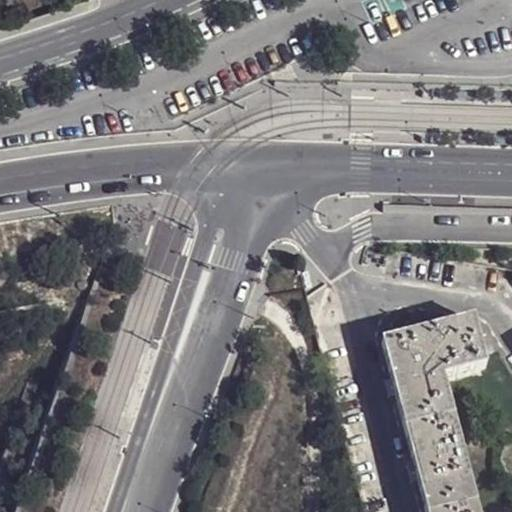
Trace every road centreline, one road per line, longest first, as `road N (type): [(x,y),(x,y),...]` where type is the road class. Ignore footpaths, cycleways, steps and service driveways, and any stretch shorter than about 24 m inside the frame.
road 1 (tertiary): [(264,167),(229,205),(203,254),(115,511)]
road 2 (tertiary): [(151,511),(264,167)]
road 3 (tertiary): [(0,188),(151,166),(264,167)]
road 4 (track): [(313,511),(317,409),(299,337),(263,303),(227,288)]
road 5 (tertiary): [(264,167),(511,175)]
road 6 (tertiary): [(0,59),(172,0)]
